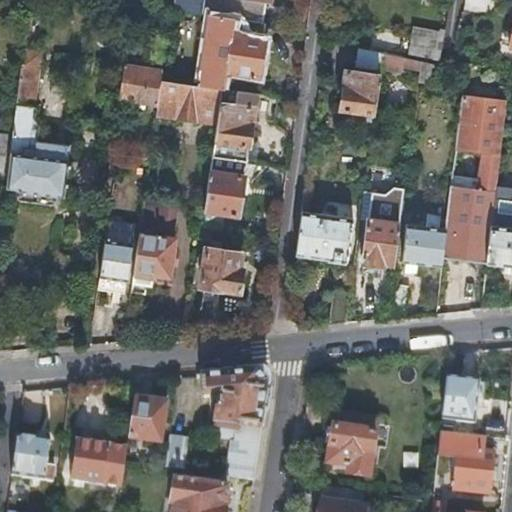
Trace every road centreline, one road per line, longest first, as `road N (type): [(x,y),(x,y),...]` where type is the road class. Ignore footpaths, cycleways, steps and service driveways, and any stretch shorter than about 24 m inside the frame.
road 1 (residential): [(0,374),(293,345)]
road 2 (residential): [(293,345),(511,323)]
road 3 (residential): [(269,511),(293,345)]
